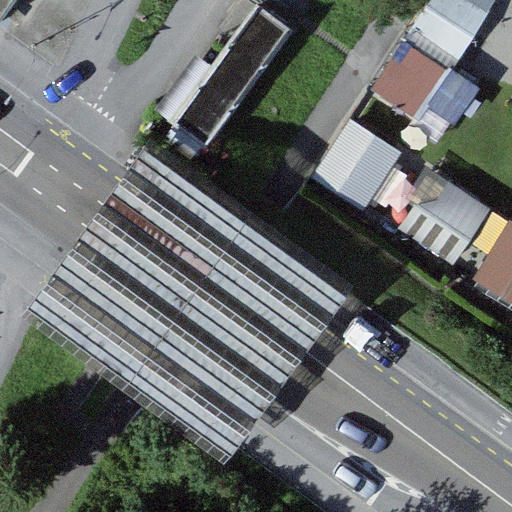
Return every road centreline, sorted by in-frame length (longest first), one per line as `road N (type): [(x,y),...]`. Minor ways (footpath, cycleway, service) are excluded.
road 1 (secondary): [(511,501),(40,170)]
road 2 (unclassified): [(40,170),(75,118),(160,66),(201,0)]
